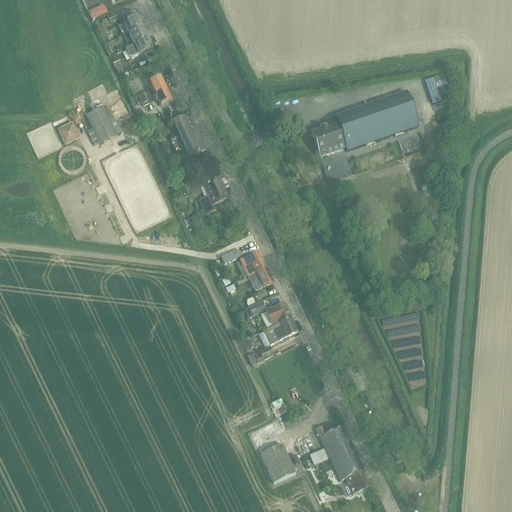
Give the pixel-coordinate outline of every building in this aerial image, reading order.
[(97,10),(89,13),(93,21),(108,14),(104,7),(97,10)] [(127,23),(123,25),(124,25),(127,33),(128,34),(128,35),(136,31),(143,28),(138,17),(136,13),(125,19),(127,23)] [(118,14),(107,19),(108,20),(110,24),(120,19),(118,14)] [(108,20),(102,23),(105,29),(111,26),(110,24),(108,20)] [(136,31),(128,35),(133,46),(149,39),(143,28),(136,31)] [(129,49),(126,51),(127,55),(130,60),(138,56),(139,56),(143,54),(153,50),(154,49),(149,40),(149,39),(133,46),(133,47),(129,49)] [(150,84),(155,95),(166,90),(161,79),(150,84)] [(166,90),(155,95),(161,108),(175,101),(172,93),(168,95),(166,90)] [(155,103),(150,92),(138,97),(143,109),(155,103)] [(337,126),(312,135),(321,159),(346,150),(348,155),(418,129),(405,93),(334,118),(337,126)] [(104,110),(87,118),(93,130),(88,133),(94,147),(99,145),(117,137),(117,135),(121,133),(109,109),(105,111),(104,110)] [(188,159),(205,152),(190,117),(174,125),(185,149),(184,149),(188,159)] [(57,132),(65,148),(81,140),(73,124),(57,132)] [(215,206),(229,200),(220,180),(203,188),(208,198),(199,202),(206,217),(217,212),(215,206)] [(193,181),(182,187),(185,193),(196,188),(193,181)] [(221,260),(224,267),(242,258),(239,251),(221,260)] [(236,265),(243,278),(245,277),(246,279),(267,269),(260,253),(249,259),(241,263),(236,265)] [(264,290),(275,284),(267,269),(246,279),(248,278),(255,293),(263,289),(264,290)] [(228,279),(222,282),(225,288),(231,285),(228,279)] [(233,286),(226,290),(228,294),(229,293),(234,291),(235,291),(233,286)] [(262,303),(245,312),(249,321),(267,312),(262,303)] [(261,317),(267,331),(273,328),(280,324),(291,320),(284,306),(274,311),(261,317)] [(260,352),(248,358),(247,358),(252,368),(274,357),(270,349),(298,336),(292,322),(291,320),(280,324),(273,328),(267,331),(264,333),(264,334),(259,337),(265,349),(265,350),(260,353),(260,352)] [(253,337),(248,327),(245,328),(250,338),(253,337)] [(307,466),(313,463),(315,467),(329,460),(340,484),(346,481),(353,497),(372,488),(364,473),(343,429),(327,436),(323,428),(316,432),(324,450),(304,460),(307,466)] [(283,446),(261,456),(274,486),(296,475),(283,446)]
